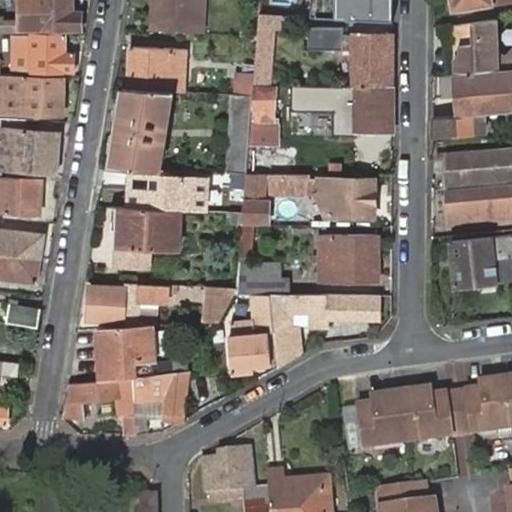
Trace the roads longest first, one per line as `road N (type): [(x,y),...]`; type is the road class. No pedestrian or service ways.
road 1 (residential): [(112,0),(41,450)]
road 2 (residential): [(414,0),(416,355)]
road 3 (residential): [(174,455),(325,370),(416,355)]
road 4 (residential): [(41,450),(174,455)]
